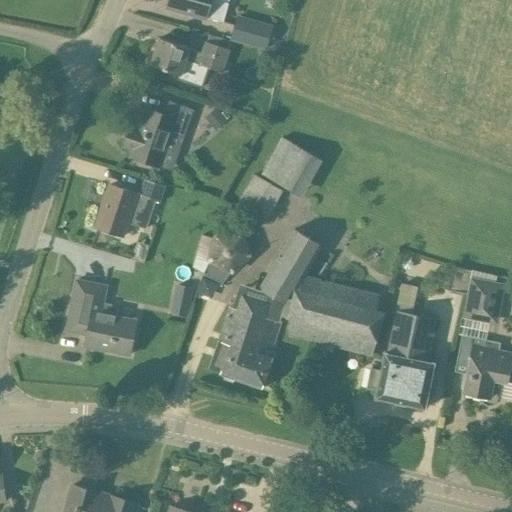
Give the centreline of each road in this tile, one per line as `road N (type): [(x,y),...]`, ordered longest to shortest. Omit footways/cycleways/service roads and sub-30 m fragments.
road 1 (tertiary): [(511,507),(175,429),(22,413)]
road 2 (residential): [(0,331),(90,55)]
